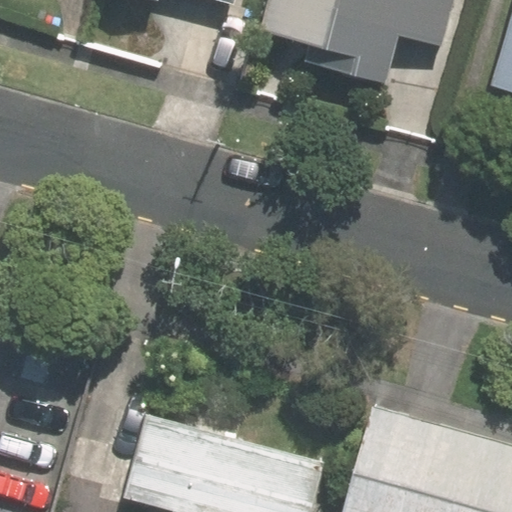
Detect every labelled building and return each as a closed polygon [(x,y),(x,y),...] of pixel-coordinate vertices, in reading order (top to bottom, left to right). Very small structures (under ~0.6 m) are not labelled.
[(125,0),(169,12),(172,0),(202,0),(236,9),(238,0),(125,0)] [(440,49),(452,0),(264,0),(250,58),(377,90),(390,36),(440,49)] [(511,0),(510,0),(484,91),(511,98),(511,0)] [(511,511),(511,447),(370,408),(340,511),(511,511)] [(119,494),(183,511),(182,511),(316,511),(331,458),(141,409),(119,494)]
